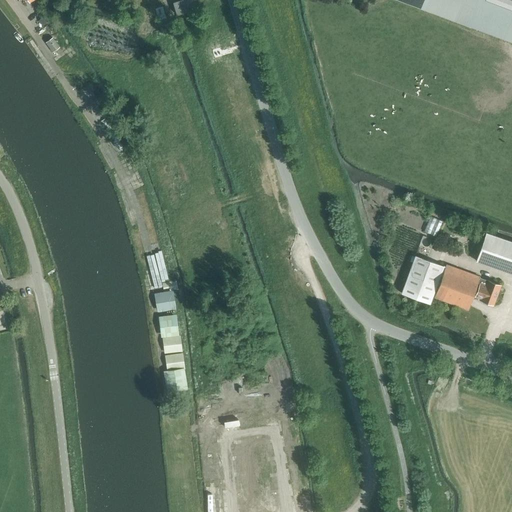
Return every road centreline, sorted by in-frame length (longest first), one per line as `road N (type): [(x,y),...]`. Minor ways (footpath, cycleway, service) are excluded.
road 1 (tertiary): [(511,375),(373,323),(348,301),(303,222),(232,0)]
road 2 (tertiary): [(68,511),(38,279),(0,178)]
road 3 (track): [(374,479),(302,249),(309,236)]
